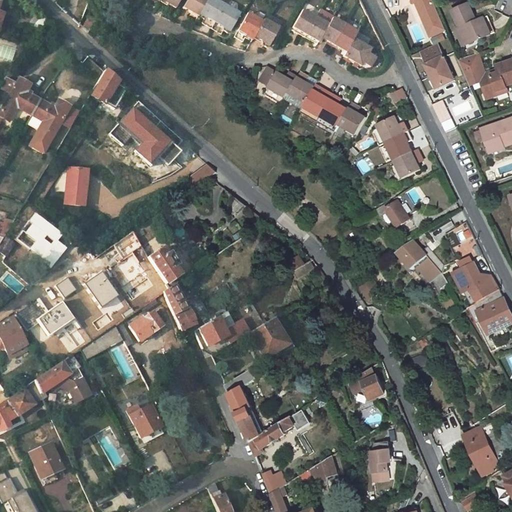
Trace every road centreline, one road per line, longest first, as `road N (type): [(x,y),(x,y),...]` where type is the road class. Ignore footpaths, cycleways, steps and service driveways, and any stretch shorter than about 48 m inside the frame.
road 1 (residential): [(41,0),(318,252),(387,353),(453,511)]
road 2 (residential): [(371,0),(511,291)]
road 3 (residential): [(147,511),(245,454),(268,511)]
